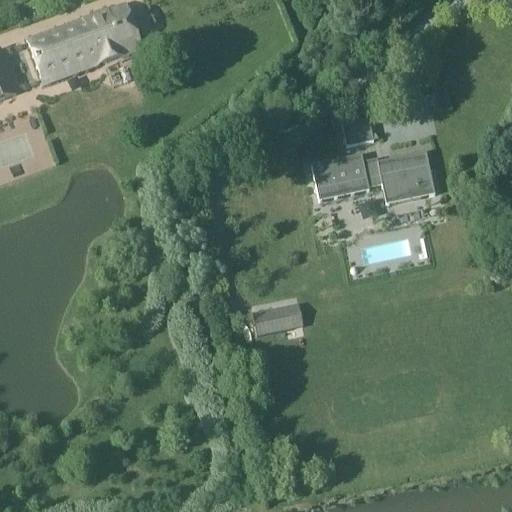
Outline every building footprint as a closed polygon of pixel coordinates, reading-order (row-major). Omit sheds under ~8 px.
[(43,87),(141,51),(125,7),(27,43),(43,87)] [(0,103),(16,97),(0,52),(0,103)] [(345,150),(372,144),(368,122),(341,128),(345,150)] [(385,208),(433,198),(425,156),(363,169),(361,159),(309,170),(317,205),(368,194),(367,191),(381,189),(385,208)] [(253,317),(257,340),(304,331),(299,308),(253,317)]
